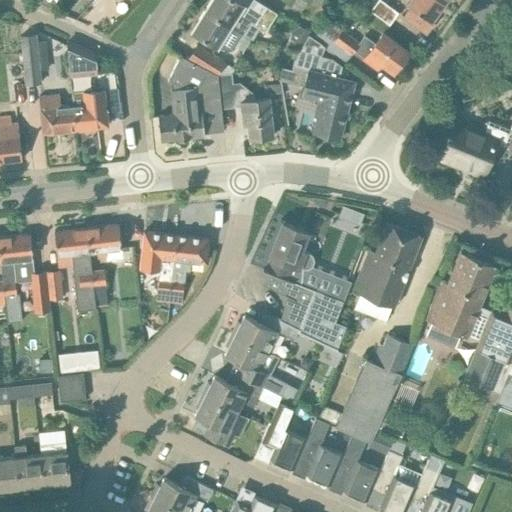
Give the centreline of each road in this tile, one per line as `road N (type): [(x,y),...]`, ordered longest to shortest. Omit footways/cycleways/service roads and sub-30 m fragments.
road 1 (residential): [(118,412),(134,380),(221,278),(240,215),(241,172)]
road 2 (residential): [(344,511),(118,412)]
road 3 (residential): [(482,0),(397,110),(367,184)]
road 4 (residential): [(144,183),(133,64),(173,0)]
road 5 (tertiary): [(367,184),(511,242)]
road 6 (tertiary): [(0,199),(144,183)]
road 7 (tertiary): [(241,172),(367,184)]
